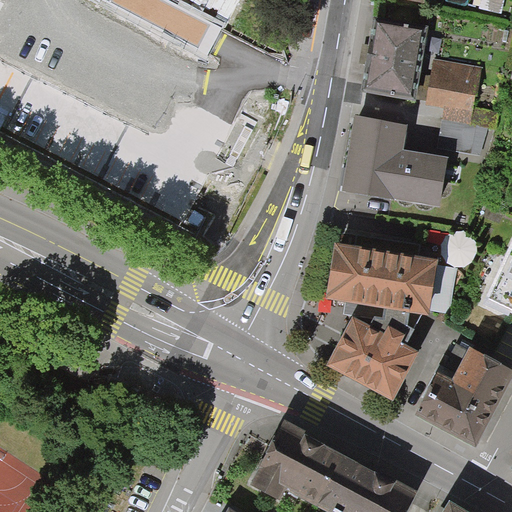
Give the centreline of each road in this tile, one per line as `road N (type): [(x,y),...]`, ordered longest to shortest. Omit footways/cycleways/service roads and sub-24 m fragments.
road 1 (residential): [(345,0),(304,206),(241,359)]
road 2 (secondary): [(241,359),(477,488)]
road 3 (secondary): [(0,243),(241,359)]
road 4 (residential): [(241,359),(177,511)]
